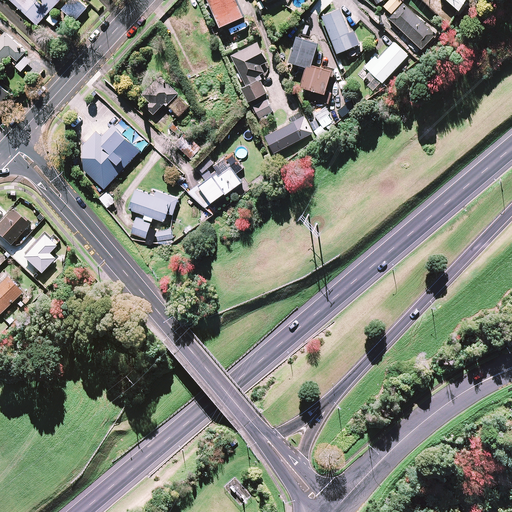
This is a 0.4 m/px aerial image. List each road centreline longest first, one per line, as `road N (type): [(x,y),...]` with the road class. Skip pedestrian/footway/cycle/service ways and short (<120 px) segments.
road 1 (trunk): [(511,150),(83,511)]
road 2 (tertiary): [(11,142),(263,434)]
road 3 (trunk): [(511,206),(326,402)]
road 4 (residential): [(338,504),(453,397),(511,368)]
road 5 (tertiary): [(11,142),(144,0)]
